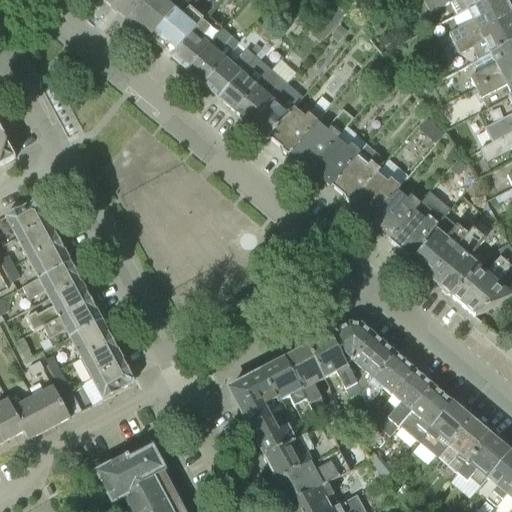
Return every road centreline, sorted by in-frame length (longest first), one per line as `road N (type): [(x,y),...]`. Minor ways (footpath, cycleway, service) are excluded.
road 1 (residential): [(373,290),(35,0)]
road 2 (residential): [(60,158),(185,386)]
road 3 (residential): [(0,500),(39,481),(73,444),(185,386)]
road 4 (residential): [(185,386),(373,290)]
road 5 (residential): [(511,404),(373,290)]
road 6 (residential): [(250,511),(185,386)]
road 7 (residential): [(0,46),(60,158)]
